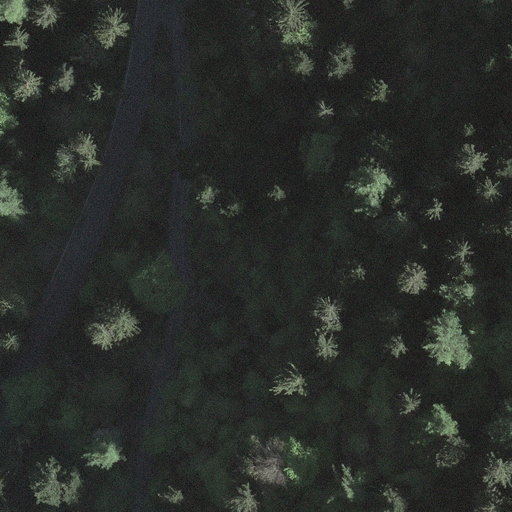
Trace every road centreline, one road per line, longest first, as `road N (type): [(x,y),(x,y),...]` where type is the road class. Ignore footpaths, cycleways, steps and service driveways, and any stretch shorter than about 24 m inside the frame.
road 1 (track): [(149,0),(176,38),(175,330),(133,511)]
road 2 (tertiary): [(150,0),(110,174),(0,437)]
